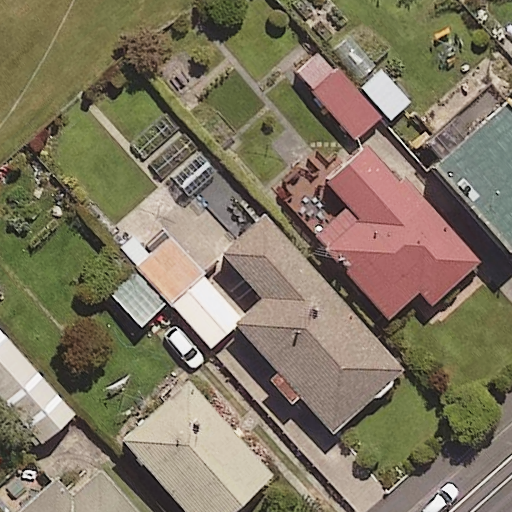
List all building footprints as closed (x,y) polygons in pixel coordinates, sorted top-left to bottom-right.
[(385,126),(319,52),(295,72),(361,147),(385,126)] [(409,104),(381,70),(361,87),(389,121),(409,104)] [(511,110),(508,106),(436,168),(510,254),(511,252),(511,110)] [(164,113),(132,144),(189,202),(220,171),(164,113)] [(305,159),(274,185),(387,319),(418,292),(430,306),(476,268),(372,147),(327,185),(305,159)] [(284,380),(276,387),(294,407),(301,400),(332,435),(402,373),(265,217),(222,255),(265,303),(237,327),(284,380)] [(169,304),(209,349),(243,318),(154,221),(122,250),(138,269),(169,304)] [(169,304),(138,269),(108,297),(139,331),(169,304)] [(74,417),(0,331),(0,398),(41,446),(74,417)] [(185,384),(122,444),(187,511),(238,511),(274,478),(185,384)] [(134,511),(100,474),(69,501),(55,486),(25,511),(134,511)]
